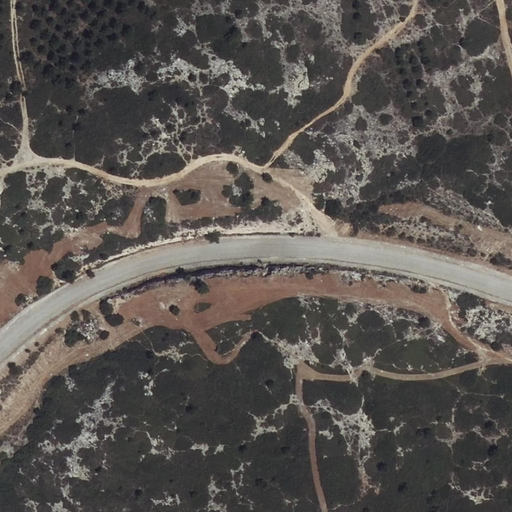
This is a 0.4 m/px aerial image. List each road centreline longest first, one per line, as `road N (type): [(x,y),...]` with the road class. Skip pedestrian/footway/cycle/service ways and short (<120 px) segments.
road 1 (unclassified): [(0,348),(90,281),(209,248),(337,247),(511,288)]
road 2 (track): [(308,204),(262,164),(220,150),(175,178),(142,184),(24,153),(12,0)]
